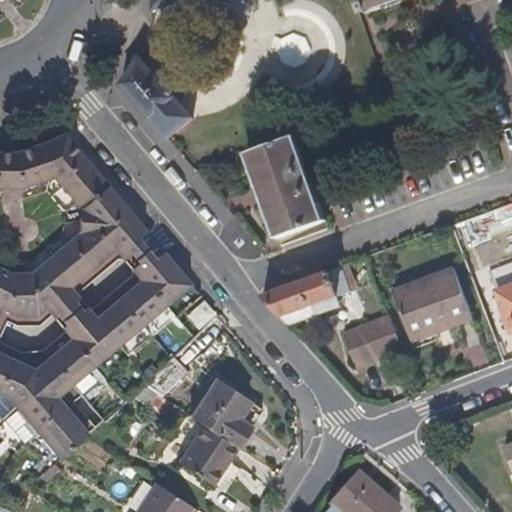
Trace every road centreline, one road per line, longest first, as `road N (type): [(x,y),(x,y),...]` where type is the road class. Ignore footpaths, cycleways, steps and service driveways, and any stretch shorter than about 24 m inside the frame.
road 1 (residential): [(369,430),(48,50)]
road 2 (residential): [(369,430),(511,377)]
road 3 (residential): [(464,511),(427,469),(369,430)]
